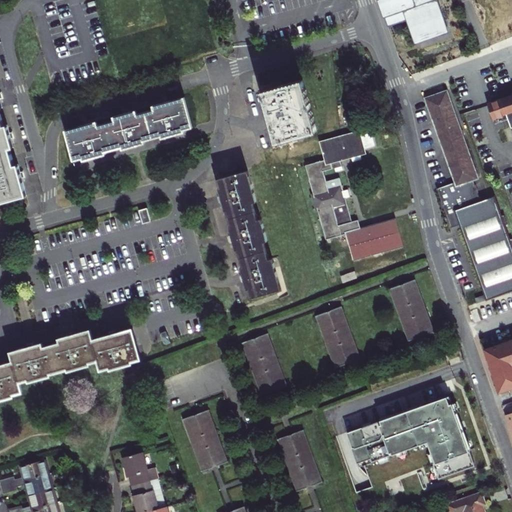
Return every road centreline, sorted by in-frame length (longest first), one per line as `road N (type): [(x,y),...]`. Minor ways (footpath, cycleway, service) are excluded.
road 1 (residential): [(375,25),(440,263),(511,464)]
road 2 (residential): [(50,219),(53,136),(64,118),(216,72)]
road 3 (residential): [(216,72),(223,115),(198,171),(50,219)]
road 4 (residential): [(176,390),(224,372),(276,511)]
road 5 (residential): [(216,72),(375,25)]
